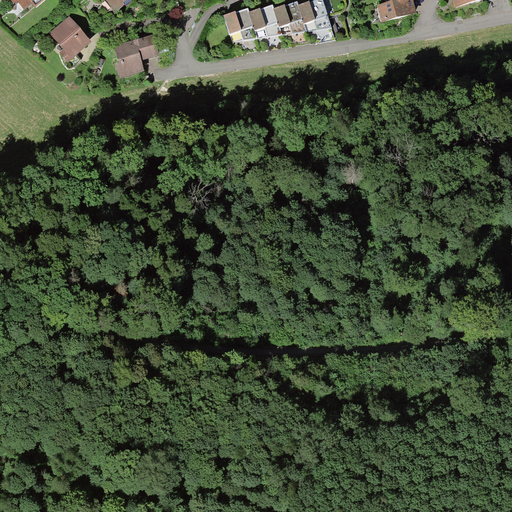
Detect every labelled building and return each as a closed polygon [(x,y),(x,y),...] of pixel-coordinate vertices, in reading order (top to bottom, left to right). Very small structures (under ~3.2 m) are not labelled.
[(11,0),(23,13),(32,5),(35,8),(44,0),(11,0)] [(104,0),(115,13),(131,0),(104,0)] [(322,0),(320,0),(299,7),(312,44),(336,41),(322,0)] [(393,5),(379,8),(383,25),(417,16),(413,0),(393,6),(393,5)] [(453,0),(456,10),(490,0),(453,0)] [(297,3),(274,10),(287,48),(312,44),(299,7),(297,3)] [(273,7),(250,14),(262,51),(287,48),(274,10),(273,7)] [(249,10),(225,18),(235,48),(240,47),(243,55),(262,51),(250,14),(249,10)] [(49,34),(63,51),(59,54),(67,64),(92,45),(71,18),(49,34)] [(154,40),(115,49),(123,81),(145,76),(143,66),(159,62),(154,40)]
